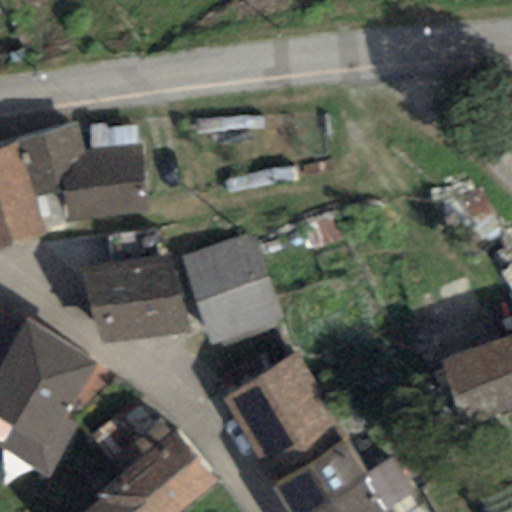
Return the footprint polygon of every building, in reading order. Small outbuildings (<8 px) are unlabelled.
[(0,241),(33,234),(22,186),(60,177),(76,173),(72,158),(67,137),(0,153),(0,241)] [(76,173),(60,177),(66,212),(137,200),(128,148),(72,158),(76,173)] [(246,243),(187,262),(212,338),(272,319),(246,243)] [(79,271),(85,328),(177,319),(171,262),(79,271)] [(511,334),(439,361),(458,415),(511,396),(511,334)] [(12,335),(0,356),(0,446),(32,464),(54,423),(44,417),(72,368),(12,335)] [(376,511),(291,367),(231,402),(295,511),(376,511)] [(79,511),(156,511),(198,477),(166,439),(79,511)]
